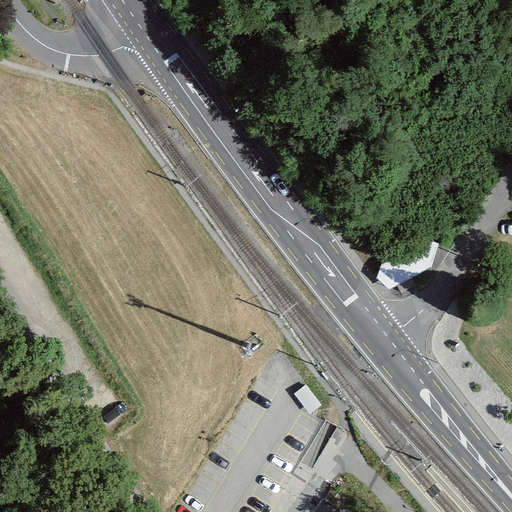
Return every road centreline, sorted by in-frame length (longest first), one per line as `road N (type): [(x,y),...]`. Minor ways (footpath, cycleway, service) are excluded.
road 1 (primary): [(151,32),(383,346)]
road 2 (unclassified): [(143,511),(0,279)]
road 3 (unclassified): [(383,346),(417,314),(511,179)]
road 4 (primary): [(383,346),(511,495)]
road 5 (unclassified): [(1,0),(27,32),(69,54),(105,54),(151,32)]
